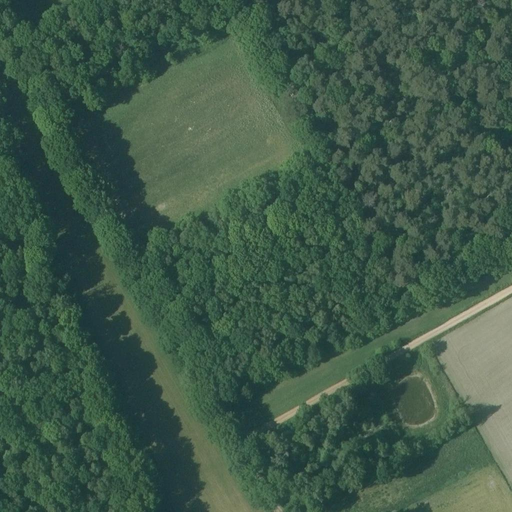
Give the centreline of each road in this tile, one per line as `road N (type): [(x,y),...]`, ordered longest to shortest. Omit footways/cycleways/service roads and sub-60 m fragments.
road 1 (track): [(0,25),(241,446)]
road 2 (track): [(241,446),(511,287)]
